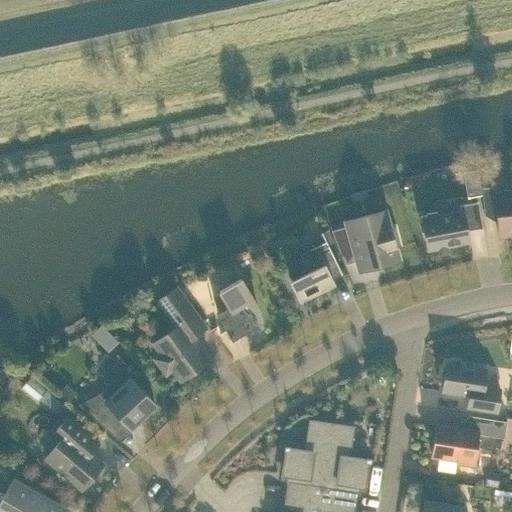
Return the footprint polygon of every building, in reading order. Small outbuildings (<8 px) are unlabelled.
[(481,167),(482,181),(496,180),(496,166),(481,167)] [(495,187),(481,188),(484,216),(496,215),(499,239),(511,237),(511,190),(496,192),(495,187)] [(426,215),(424,219),(421,219),(427,251),(436,249),(437,255),(450,253),(448,247),(468,243),(466,231),(482,228),(477,203),(460,206),(460,212),(439,216),(436,212),(426,215)] [(344,228),(331,231),(344,265),(353,263),(356,262),(357,264),(378,258),(380,265),(398,260),(394,246),(398,245),(393,229),(389,230),(385,216),(346,227),(344,228)] [(310,250),(312,254),(292,263),(298,277),(289,281),(300,305),(302,304),(301,301),(323,290),(322,288),(332,283),(330,280),(341,274),(321,233),(320,234),(325,243),(310,250)] [(229,309),(217,315),(232,339),(256,325),(250,315),(258,310),(240,279),(219,291),(229,309)] [(165,373),(172,368),(180,379),(206,361),(192,341),(206,331),(194,315),(175,289),(156,303),(174,329),(154,343),(162,355),(156,359),(165,373)] [(101,326),(90,335),(97,343),(108,333),(101,326)] [(80,405),(118,439),(154,406),(131,381),(136,376),(118,357),(103,382),(107,387),(99,396),(80,405)] [(468,397),(466,409),(496,413),(499,389),(483,387),(486,369),(460,365),(458,363),(452,362),(450,364),(446,363),(445,367),(442,369),(441,377),(443,380),(441,393),(468,397)] [(19,389),(35,402),(37,400),(39,402),(46,393),(45,392),(46,391),(42,388),(45,385),(32,375),(30,378),(29,377),(19,389)] [(76,393),(65,385),(58,395),(68,402),(76,393)] [(52,436),(58,444),(45,460),(81,490),(102,465),(90,454),(99,443),(68,416),(52,436)] [(476,468),(479,449),(475,448),(477,434),(503,438),(506,423),(468,417),(465,430),(436,426),(431,457),(438,458),(436,471),(454,473),(455,465),(476,468)] [(284,497),(320,502),(331,423),(308,419),(303,451),(287,449),(288,447),(284,446),(284,450),(286,450),(282,475),(286,476),(285,482),(286,482),(284,496),(284,497)] [(354,426),(331,423),(320,502),(355,507),(357,493),(358,493),(359,487),(363,487),(366,462),(369,462),(369,459),(366,458),(366,460),(349,458),(354,426)] [(497,486),(499,473),(486,471),(484,484),(497,486)] [(67,511),(69,509),(45,495),(44,494),(29,486),(28,485),(13,477),(0,500),(0,511),(67,511)] [(318,511),(320,502),(284,497),(282,511),(281,511),(280,511),(318,511)] [(354,511),(355,507),(320,502),(318,511),(354,511)] [(424,502),(422,511),(463,511),(464,508),(424,502)]
